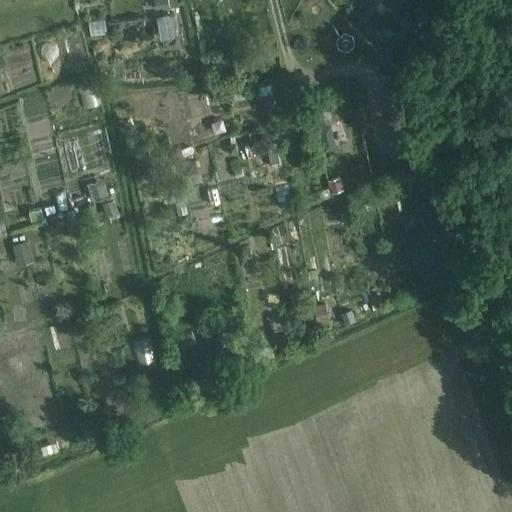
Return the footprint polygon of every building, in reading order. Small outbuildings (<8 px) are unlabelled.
[(121,26),(122,46),(141,45),(141,26),(121,26)] [(343,153),(346,175),(364,172),(361,151),(343,153)] [(102,212),(86,213),(87,225),(103,224),(102,212)] [(59,238),(78,233),(75,222),(56,227),(59,238)] [(77,343),(54,349),(57,359),(80,353),(77,343)] [(170,353),(174,363),(195,355),(191,344),(170,353)]
